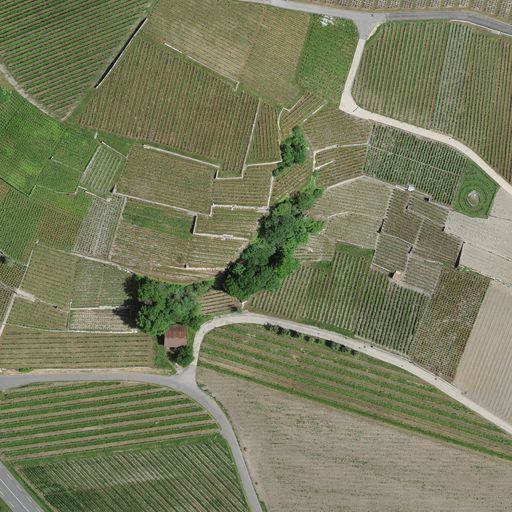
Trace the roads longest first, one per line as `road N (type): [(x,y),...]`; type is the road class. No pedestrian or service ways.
road 1 (track): [(184,388),(201,332),(252,319),(396,361),(511,430)]
road 2 (unclassified): [(0,380),(138,377),(192,392),(223,421),(258,511)]
road 3 (track): [(368,18),(348,101),(458,144),(511,190)]
road 4 (unclassified): [(511,30),(464,15),(368,18),(260,0)]
